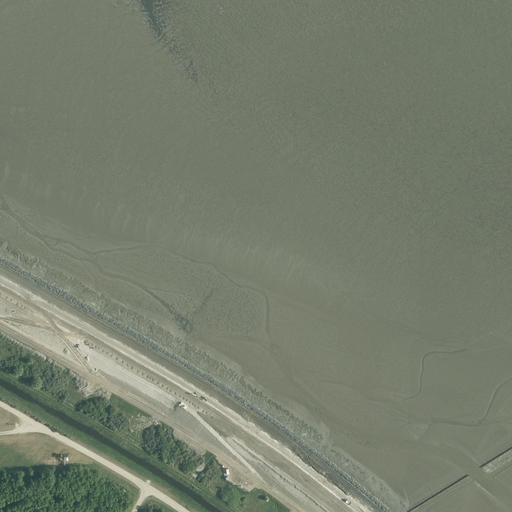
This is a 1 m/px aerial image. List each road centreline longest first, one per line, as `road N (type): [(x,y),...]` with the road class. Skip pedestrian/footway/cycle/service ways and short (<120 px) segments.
road 1 (track): [(374,511),(199,384),(0,271)]
road 2 (track): [(183,511),(39,427),(0,433)]
